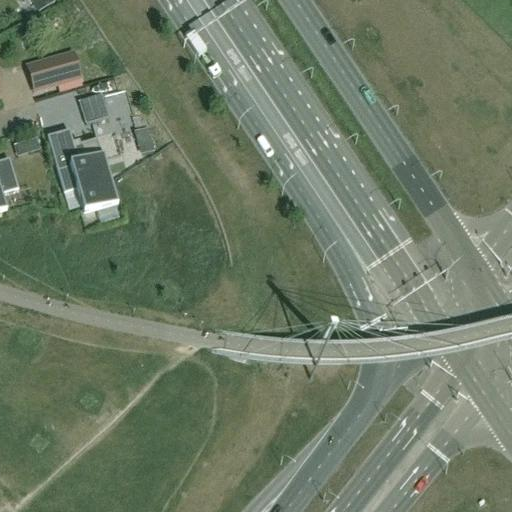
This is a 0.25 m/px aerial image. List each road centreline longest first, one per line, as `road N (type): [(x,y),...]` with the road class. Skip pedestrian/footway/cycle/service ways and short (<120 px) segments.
road 1 (primary): [(481,276),(289,0)]
road 2 (primary): [(219,0),(354,202)]
road 3 (primary): [(354,202),(354,278),(379,338),(369,406)]
road 4 (primary): [(342,511),(459,360)]
road 5 (primary): [(388,511),(485,397)]
road 6 (primary): [(354,202),(436,325)]
road 7 (primary): [(369,406),(286,511)]
